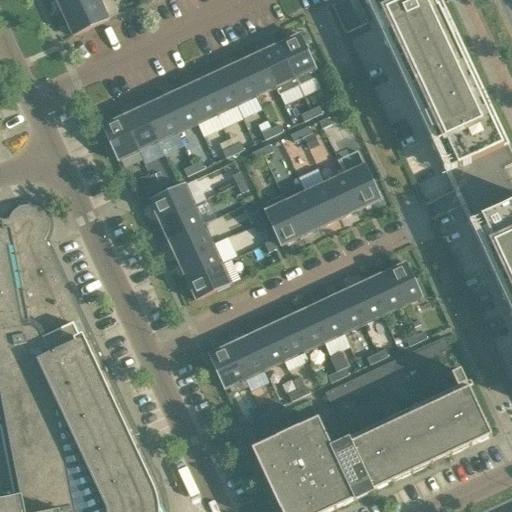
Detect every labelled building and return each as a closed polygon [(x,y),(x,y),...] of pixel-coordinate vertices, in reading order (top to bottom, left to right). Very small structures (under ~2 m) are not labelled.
[(55,0),(63,17),(99,1),(98,0),(55,0)] [(438,8),(434,0),(379,0),(458,169),(509,145),(444,6),(438,8)] [(108,21),(99,1),(63,17),(73,38),(108,21)] [(280,45),(299,87),(316,79),(312,73),(316,71),(299,35),(280,45)] [(279,96),(299,87),(280,45),(260,54),(276,89),(276,90),(279,96)] [(257,99),(276,90),(276,89),(260,54),(240,63),(257,99)] [(237,108),(257,99),(240,63),(220,72),(237,108)] [(217,117),(237,108),(220,72),(201,81),(217,117)] [(198,126),(217,117),(201,81),(181,91),(198,126)] [(178,135),(198,126),(181,91),(161,100),(178,135)] [(158,145),(178,135),(161,100),(142,109),(158,145)] [(319,107),(310,111),(313,119),(322,114),(319,107)] [(138,154),(158,145),(142,109),(122,118),(138,154)] [(313,119),(310,111),(301,116),(304,123),(313,119)] [(118,163),(138,154),(122,118),(102,127),(118,163)] [(332,126),(328,118),(319,123),(323,130),(332,126)] [(280,126),(271,130),(274,137),(283,133),(280,126)] [(300,132),(303,140),(312,135),(309,128),(300,132)] [(262,134),(265,142),(274,137),(271,130),(262,134)] [(294,144),(303,140),(300,132),(290,136),(294,144)] [(304,140),(309,151),(317,147),(312,137),(304,140)] [(241,144),(232,148),(235,156),(244,151),(241,144)] [(270,146),(261,150),(264,158),(273,153),(270,146)] [(235,156),(232,148),(222,153),(226,160),(235,156)] [(264,158),(261,150),(251,155),(255,162),(264,158)] [(201,162),(192,167),(196,174),(205,170),(201,162)] [(344,175),(361,211),(381,201),(364,166),(344,175)] [(183,171),(187,178),(196,174),(192,167),(183,171)] [(233,177),(237,186),(244,183),(240,173),(233,177)] [(344,175),(324,184),(341,220),(361,211),(344,175)] [(162,180),(153,185),(157,192),(166,188),(162,180)] [(241,195),(248,192),(244,183),(237,186),(241,195)] [(341,220),(324,184),(304,194),(321,229),(341,220)] [(157,192),(153,185),(144,189),(148,196),(157,192)] [(194,205),(185,185),(149,202),(159,222),(194,205)] [(287,195),(282,197),(301,239),(321,229),(304,194),(290,201),(287,195)] [(264,212),(281,248),(301,239),(282,197),(266,205),(268,211),(264,212)] [(511,283),(511,203),(481,218),(511,283)] [(194,205),(159,222),(168,242),(203,225),(194,205)] [(0,511),(164,511),(164,501),(158,485),(158,484),(147,460),(44,240),(48,234),(49,227),(48,220),(44,214),(39,209),(32,206),(24,206),(18,209),(12,213),(9,220),(0,221),(0,511)] [(255,225),(262,222),(258,213),(251,216),(255,225)] [(262,222),(255,225),(259,234),(267,231),(262,222)] [(203,225),(168,242),(177,262),(213,245),(203,225)] [(272,241),(271,242),(264,245),(269,254),(276,251),(272,241)] [(213,245),(177,262),(186,282),(222,265),(213,245)] [(386,273),(403,308),(423,299),(406,264),(386,273)] [(222,265),(186,282),(196,302),(231,285),(222,265)] [(383,318),(403,308),(386,273),(366,282),(383,318)] [(347,291),(363,327),(383,318),(366,282),(347,291)] [(344,336),(363,327),(347,291),(327,301),(344,336)] [(324,345),(344,336),(327,301),(307,310),(324,345)] [(304,354),(324,345),(307,310),(288,319),(304,354)] [(284,364),(304,354),(288,319),(268,328),(284,364)] [(416,334),(423,331),(419,322),(412,326),(416,334)] [(265,373),(284,364),(268,328),(248,337),(265,373)] [(418,344),(427,340),(423,332),(414,336),(418,344)] [(418,344),(414,336),(405,341),(409,348),(418,344)] [(245,382),(265,373),(248,337),(228,347),(245,382)] [(450,350),(445,339),(445,338),(325,394),(330,406),(450,350)] [(248,388),(245,382),(228,347),(209,356),(225,391),(230,389),(233,396),(248,388)] [(375,355),(379,362),(388,358),(384,350),(375,355)] [(341,352),(330,358),(329,358),(336,373),(345,369),(348,367),(341,352)] [(379,362),(375,355),(366,359),(370,367),(379,362)] [(340,380),(349,376),(345,369),(336,373),(340,380)] [(461,372),(451,377),(457,390),(467,386),(461,372)] [(340,380),(336,373),(327,377),(331,385),(340,380)] [(306,387),(297,391),(301,399),(310,395),(306,387)] [(332,511),(491,438),(469,390),(334,454),(318,420),(252,452),(280,511),(332,511)] [(301,399),(297,391),(288,396),(292,403),(301,399)] [(258,410),(262,417),(271,413),(267,405),(258,410)] [(262,417),(258,410),(249,414),(252,421),(262,417)] [(243,432),(250,449),(258,446),(250,429),(243,432)]
